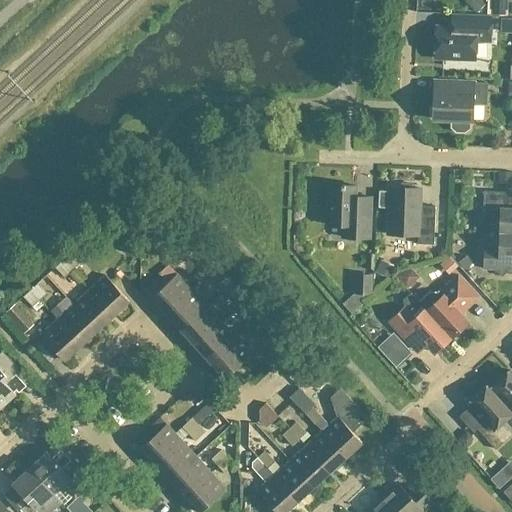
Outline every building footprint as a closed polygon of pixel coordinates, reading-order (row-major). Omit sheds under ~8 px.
[(491,0),(491,15),(506,16),(506,0),(491,0)] [(451,30),(436,30),(434,60),(474,61),(475,43),(489,44),(490,19),(452,18),(451,30)] [(472,107),(486,108),(487,86),(433,84),(433,107),(429,110),(429,115),(432,119),(432,121),(450,122),(450,130),(455,135),(464,135),(469,131),(470,123),(472,123),(472,107)] [(387,210),(387,237),(417,238),(417,246),(433,247),(434,209),(420,208),(420,191),(414,191),(414,188),(412,186),(401,186),(398,188),(398,190),(388,190),(388,194),(378,193),(377,210),(387,210)] [(355,188),(340,188),(340,190),(329,190),(327,227),(342,228),(342,240),(368,241),(370,200),(355,199),(355,188)] [(499,235),(511,235),(511,210),(511,194),(483,193),(482,212),(485,212),(485,220),(500,220),(499,235)] [(511,235),(499,235),(498,249),(484,249),(483,271),(494,272),(501,279),(508,272),(511,272),(511,235)] [(62,264),(71,274),(78,267),(69,257),(62,264)] [(64,280),(71,274),(62,264),(55,270),(64,280)] [(209,277),(202,270),(192,279),(199,287),(209,277)] [(166,316),(192,293),(177,276),(151,300),(166,316)] [(88,292),(112,318),(129,303),(105,277),(88,292)] [(426,313),(450,340),(467,324),(460,316),(478,299),(457,277),(437,296),(429,296),(419,305),(426,313)] [(217,287),(223,294),(232,285),(226,278),(217,287)] [(354,295),(363,295),(370,296),(370,280),(355,280),(354,295)] [(239,292),(232,285),(223,294),(229,301),(239,292)] [(37,286),(30,293),(39,303),(46,296),(37,286)] [(112,318),(88,292),(73,307),(96,333),(112,318)] [(32,309),(39,303),(30,293),(23,300),(32,309)] [(166,316),(180,332),(206,309),(192,293),(166,316)] [(426,347),(433,355),(450,340),(426,313),(419,305),(410,295),(402,302),(404,310),(388,324),(417,355),(426,347)] [(4,315),(23,335),(32,327),(13,306),(4,315)] [(96,333),(73,307),(57,322),(80,348),(96,333)] [(195,348),(221,324),(206,309),(180,332),(195,348)] [(246,318),(253,326),(262,317),(256,310),(246,318)] [(268,324),(262,317),(253,326),(259,333),(268,324)] [(80,348),(57,322),(40,337),(64,363),(80,348)] [(195,348),(209,364),(235,340),(221,324),(195,348)] [(235,340),(209,364),(224,381),(250,357),(235,340)] [(410,355),(401,345),(386,358),(395,368),(410,355)] [(0,355),(0,408),(1,410),(15,397),(5,386),(18,374),(1,355),(0,355)] [(490,390),(511,415),(511,375),(509,373),(490,390)] [(495,452),(510,437),(500,426),(511,415),(490,390),(488,387),(468,405),(485,424),(476,432),(495,452)] [(321,434),(345,460),(361,445),(352,435),(367,421),(340,390),(329,400),(337,420),(321,434)] [(209,404),(182,430),(188,437),(198,428),(216,411),(209,404)] [(322,420),(313,410),(305,417),(314,427),(322,420)] [(296,425),(289,431),(298,442),(306,435),(296,425)] [(140,450),(155,467),(181,443),(166,426),(140,450)] [(198,428),(188,437),(195,444),(205,435),(198,428)] [(298,442),(289,431),(281,438),(291,448),(298,442)] [(305,448),(329,474),(345,460),(321,434),(305,448)] [(169,483),(196,459),(181,443),(155,467),(169,483)] [(91,485),(56,446),(29,470),(52,495),(62,486),(74,500),(91,485)] [(289,463),(313,489),(329,474),(305,448),(289,463)] [(211,461),(217,468),(228,459),(221,452),(211,461)] [(264,453),(257,460),(267,470),(274,464),(264,453)] [(169,483),(184,499),(210,475),(196,459),(169,483)] [(217,468),(224,476),(234,466),(228,459),(217,468)] [(274,511),(287,511),(297,504),(273,478),(267,470),(257,460),(249,467),(266,485),(257,493),(274,511)] [(273,478),(297,504),(313,489),(289,463),(273,478)] [(29,470),(12,486),(12,487),(28,504),(19,511),(51,511),(60,504),(52,495),(29,470)] [(210,475),(184,499),(196,511),(202,511),(225,491),(217,482),(210,475)] [(440,511),(418,488),(408,497),(398,486),(381,501),(391,511),(440,511)] [(391,511),(381,501),(368,511),(391,511)]
